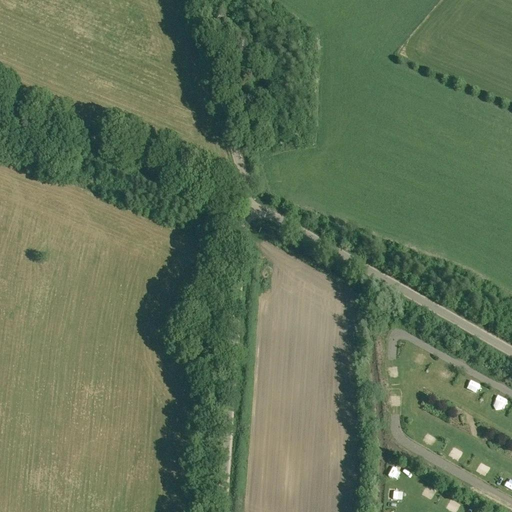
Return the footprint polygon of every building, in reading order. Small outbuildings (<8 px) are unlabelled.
[(400,380),(398,368),(389,369),(390,381),(400,380)] [(425,434),(422,440),(431,446),(435,440),(425,434)] [(393,470),(400,475),(404,468),(397,464),(393,470)] [(390,484),(388,496),(395,497),(396,485),(390,484)] [(455,511),(462,511),(466,509),(458,502),(452,509),(455,511)]
